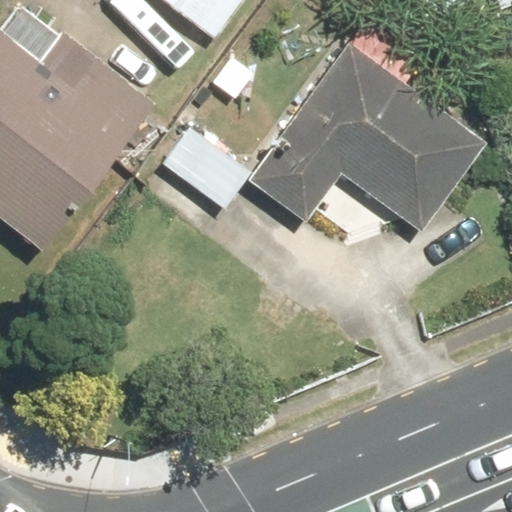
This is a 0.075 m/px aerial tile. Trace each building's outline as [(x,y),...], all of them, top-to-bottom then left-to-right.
[(243,0),(150,0),(212,44),(243,0)] [(487,0),(495,16),(511,8),(511,0),(400,0),(414,29),(480,0),(487,0)] [(0,231),(28,254),(142,116),(7,5),(0,14),(0,231)] [(417,234),(481,137),(340,45),(244,190),(301,227),(333,180),(417,234)] [(186,136),(160,167),(215,214),(242,184),(186,136)]
